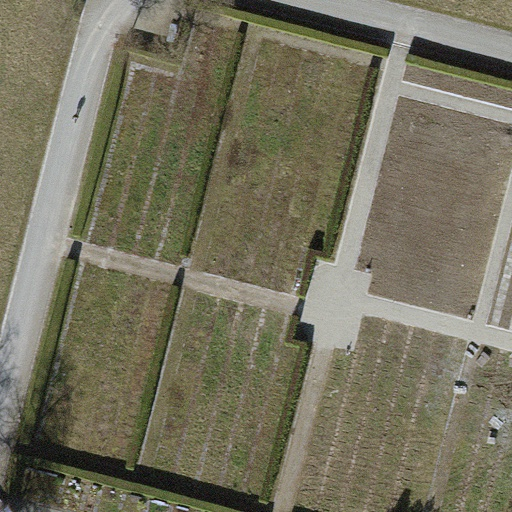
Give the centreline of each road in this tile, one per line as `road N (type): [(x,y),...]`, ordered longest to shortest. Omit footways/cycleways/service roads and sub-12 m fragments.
road 1 (track): [(0,425),(96,26),(125,0)]
road 2 (track): [(290,0),(511,55)]
